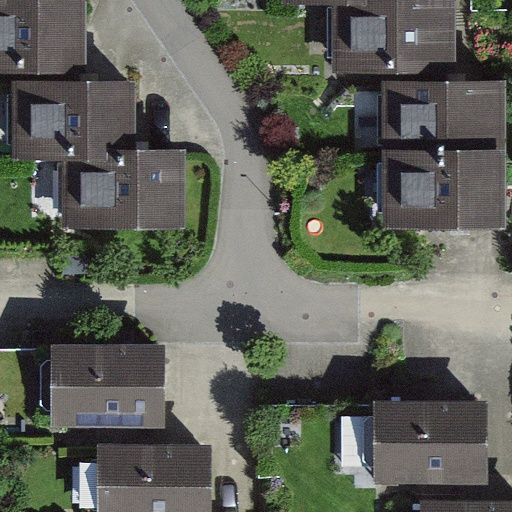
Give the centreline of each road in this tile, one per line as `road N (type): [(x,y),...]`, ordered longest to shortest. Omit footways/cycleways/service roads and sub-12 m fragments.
road 1 (residential): [(156,0),(223,97),(248,167),(250,316)]
road 2 (residential): [(250,316),(511,316)]
road 3 (residential): [(0,340),(250,316)]
